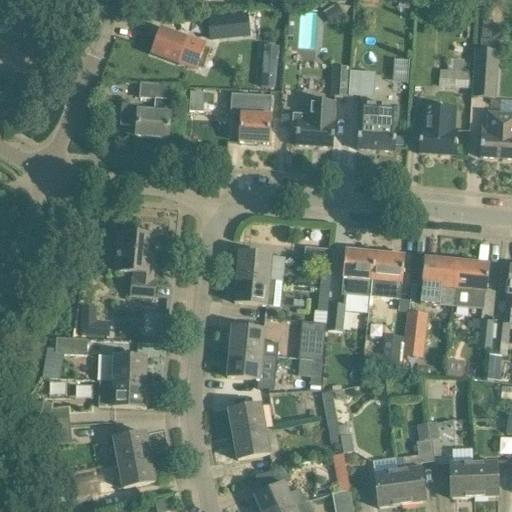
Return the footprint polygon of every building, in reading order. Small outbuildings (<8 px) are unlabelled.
[(207,20),(210,43),(250,38),(247,15),(207,20)] [(188,43),(189,41),(161,31),(152,55),(180,65),(196,71),(204,49),(188,43)] [(261,88),(275,89),(278,48),(264,47),(261,88)] [(472,98),(495,99),(498,51),(475,50),(472,98)] [(440,72),(439,80),(455,81),(455,89),(470,90),(471,74),(463,74),(464,62),(448,61),(447,73),(440,72)] [(332,67),(330,98),(348,99),(348,96),(349,72),(350,68),(332,67)] [(348,96),(373,97),(375,74),(349,72),(348,96)] [(154,114),(139,113),(140,107),(122,105),(120,127),(137,129),(136,137),(168,140),(171,116),(170,116),(173,88),(141,85),(139,99),(155,101),(154,114)] [(190,94),(189,113),(203,114),(204,94),(190,94)] [(231,96),(230,117),(241,118),(241,126),(236,125),(235,139),(240,139),(240,145),(269,146),(271,99),(231,96)] [(306,116),(293,115),(292,129),(297,129),(295,147),(333,150),(335,105),(309,103),(308,118),(306,117),(306,116)] [(360,105),(357,151),(395,154),(396,108),(360,105)] [(420,130),(418,155),(456,158),(458,132),(454,132),(455,110),(425,108),(423,130),(420,130)] [(482,129),(480,159),(511,161),(511,117),(488,116),(487,129),(482,129)] [(395,139),(395,147),(404,147),(404,139),(395,139)] [(132,147),(122,145),(121,154),(131,156),(132,147)] [(152,283),(154,264),(148,264),(150,237),(118,234),(115,272),(133,274),(131,297),(154,299),(156,284),(152,283)] [(305,249),(304,262),(323,264),(321,279),(331,280),(333,252),(305,249)] [(342,296),(370,299),(375,255),(345,252),(343,279),(342,296)] [(239,254),(237,280),(281,284),(283,284),(285,259),(239,254)] [(375,255),(370,299),(400,301),(402,285),(405,258),(375,255)] [(422,288),(420,305),(452,308),(454,291),(457,263),(424,260),(422,288)] [(454,291),(452,308),(484,311),(486,294),(487,294),(490,266),(457,263),(454,291)] [(269,283),(237,280),(234,305),(279,309),(281,284),(269,283)] [(320,287),(318,313),(327,314),(330,288),(320,287)] [(327,333),(342,334),(345,306),(330,305),(327,333)] [(428,316),(409,314),(407,340),(406,344),(425,346),(428,316)] [(105,324),(81,322),(80,337),(105,338),(105,324)] [(479,343),(490,344),(492,323),(481,322),(479,343)] [(302,324),(301,337),(325,339),(326,326),(313,325),(302,324)] [(495,324),(492,356),(507,358),(511,326),(505,325),(495,324)] [(230,355),(263,358),(277,359),(279,345),(264,344),(265,332),(232,329),(230,355)] [(63,357),(85,358),(86,342),(56,341),(55,353),(63,357)] [(385,347),(383,368),(400,369),(402,349),(385,347)] [(263,358),(230,355),(227,379),(260,383),(263,358)] [(147,360),(101,358),(100,384),(146,386),(147,360)] [(311,362),(309,388),(320,389),(323,363),(311,362)] [(146,386),(100,384),(99,408),(112,408),(112,409),(145,411),(146,386)] [(321,397),(325,420),(337,419),(335,408),(332,395),(323,396),(321,397)] [(41,417),(37,430),(69,428),(68,409),(52,410),(52,406),(44,404),(43,405),(41,417)] [(228,412),(233,437),(266,431),(261,406),(228,412)] [(337,419),(325,420),(329,442),(340,440),(340,438),(338,427),(337,419)] [(416,443),(418,465),(434,463),(431,442),(438,441),(436,424),(416,427),(418,443),(416,443)] [(348,426),(338,427),(340,438),(350,436),(348,426)] [(69,428),(37,430),(40,447),(49,446),(70,445),(69,428)] [(266,431),(233,437),(238,462),(270,456),(266,431)] [(113,441),(118,466),(150,459),(146,434),(113,441)] [(353,453),(350,436),(340,438),(340,440),(343,455),(353,453)] [(474,456),(483,456),(482,442),(473,443),(474,456)] [(40,447),(39,447),(46,478),(55,476),(49,446),(40,447)] [(345,467),(343,456),(332,458),(334,468),(345,467)] [(150,459),(118,466),(123,491),(155,484),(150,459)] [(402,507),(397,473),(396,461),(373,464),(374,476),(379,510),(402,507)] [(497,464),(473,465),(475,499),(498,499),(497,464)] [(475,499),(473,465),(450,466),(451,500),(475,499)] [(420,469),(397,473),(402,507),(425,504),(420,469)] [(261,495),(254,498),(260,511),(286,511),(303,505),(305,504),(298,490),(288,495),(284,485),(291,482),(284,472),(254,479),(261,495)] [(61,503),(55,476),(46,478),(51,505),(61,503)] [(337,485),(339,495),(342,494),(350,493),(348,483),(337,485)] [(339,495),(332,496),(334,511),(353,511),(350,493),(342,494),(339,495)] [(154,504),(156,511),(170,511),(167,500),(154,504)] [(303,505),(286,511),(311,511),(308,503),(305,504),(303,505)]
